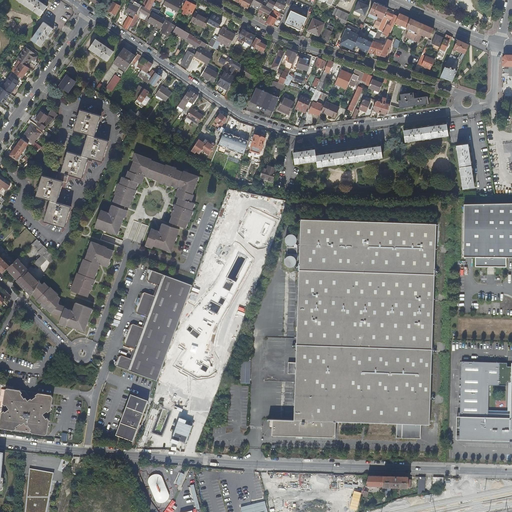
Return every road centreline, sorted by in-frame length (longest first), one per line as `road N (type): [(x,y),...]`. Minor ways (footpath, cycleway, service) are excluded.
road 1 (tertiary): [(0,440),(186,460),(511,472)]
road 2 (residential): [(88,13),(231,110),(291,133),(464,110)]
road 3 (residential): [(460,96),(288,40),(209,0)]
road 4 (unknown): [(186,460),(253,222)]
road 5 (residential): [(87,350),(128,249),(185,271),(209,210)]
